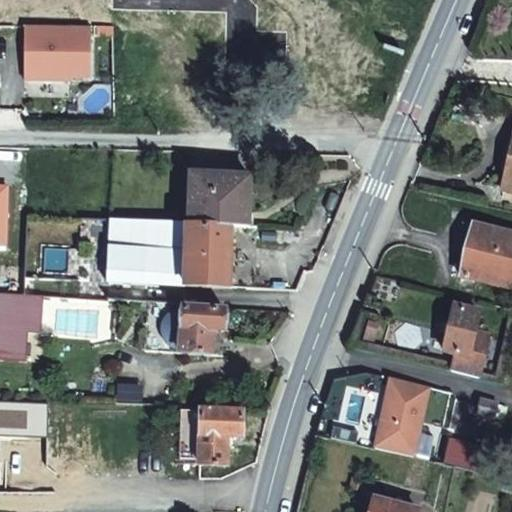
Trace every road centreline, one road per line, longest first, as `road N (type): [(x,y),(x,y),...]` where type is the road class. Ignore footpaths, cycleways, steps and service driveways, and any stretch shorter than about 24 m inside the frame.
road 1 (residential): [(0,119),(357,128),(391,151)]
road 2 (secondary): [(275,511),(296,413),(391,151)]
road 3 (secondary): [(391,151),(458,0)]
